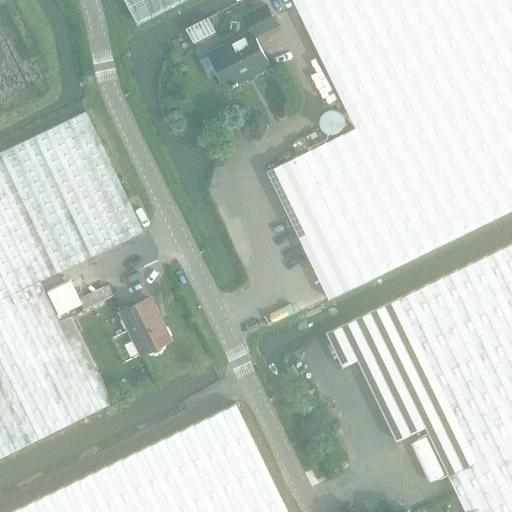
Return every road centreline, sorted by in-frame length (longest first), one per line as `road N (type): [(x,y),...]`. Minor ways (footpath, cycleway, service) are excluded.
road 1 (unclassified): [(249,381),(113,101),(87,0)]
road 2 (unclassified): [(0,503),(249,381)]
road 3 (unclassified): [(311,511),(249,381)]
